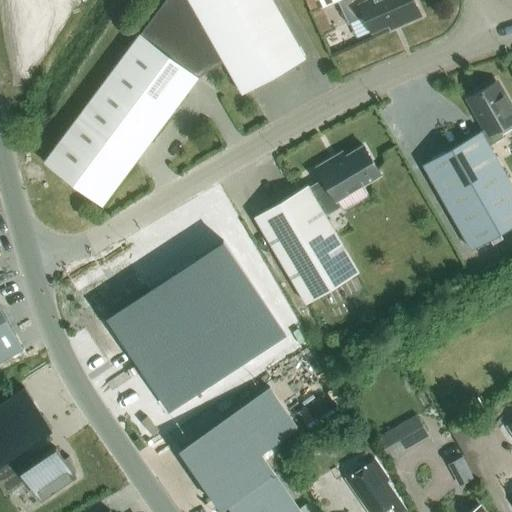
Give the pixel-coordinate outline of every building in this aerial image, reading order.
[(164,0),(140,33),(43,162),(102,205),(198,76),(224,62),(188,0),(164,0)] [(188,0),(224,62),(242,93),(248,90),(305,57),(272,0),(188,0)] [(420,15),(413,0),(321,0),(324,5),(336,0),(337,0),(348,24),(364,16),(371,31),(401,18),(403,22),(420,15)] [(467,97),(485,128),(422,163),(471,249),(511,225),(511,186),(489,145),(502,137),(498,129),(511,120),(511,111),(495,81),(467,97)] [(254,216),(305,303),(359,271),(325,215),(341,206),(337,199),(380,173),(363,146),(334,163),(331,159),(317,168),(325,182),(311,190),(307,184),(254,216)] [(222,241),(108,316),(169,410),(284,335),(222,241)] [(0,360),(23,348),(0,307),(0,360)] [(75,476),(73,474),(75,472),(68,456),(63,459),(55,447),(36,460),(26,445),(51,427),(24,387),(0,403),(0,487),(5,495),(26,480),(40,500),(75,476)] [(269,387),(179,449),(220,508),(227,504),(273,472),(260,453),(297,428),(269,387)] [(428,436),(416,414),(377,437),(389,458),(428,436)] [(463,482),(476,476),(465,455),(452,461),(463,482)] [(374,459),(348,477),(373,511),(382,511),(391,506),(394,511),(400,511),(405,509),(385,480),(387,479),(374,459)] [(300,511),(273,472),(227,504),(232,511),(300,511)]
